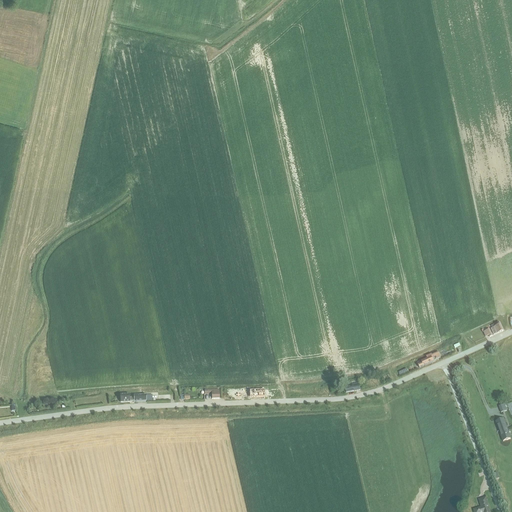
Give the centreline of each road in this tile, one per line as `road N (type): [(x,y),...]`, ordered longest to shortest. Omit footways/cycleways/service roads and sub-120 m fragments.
road 1 (unclassified): [(511,332),(352,398),(124,408),(0,423)]
road 2 (unknown): [(499,511),(446,369)]
